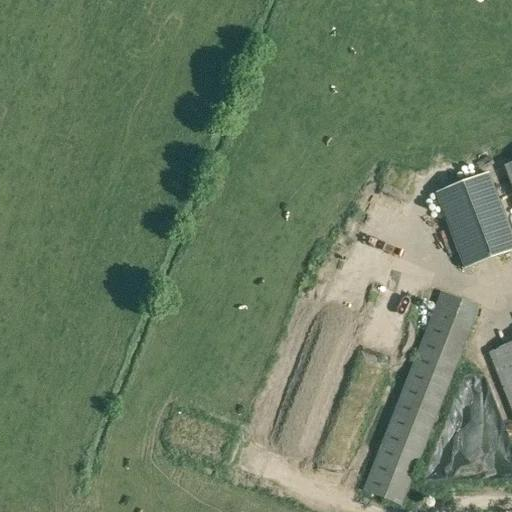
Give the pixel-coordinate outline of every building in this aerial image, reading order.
[(464,271),(474,267),(511,252),(511,232),(489,173),(435,193),(464,271)] [(344,277),(357,277),(357,256),(345,256),(344,277)] [(400,507),(474,319),(479,307),(441,292),(363,492),(400,507)] [(511,414),(511,343),(488,353),(511,414)] [(302,391),(271,430),(293,447),(310,424),(315,428),(328,411),(302,391)] [(235,432),(216,431),(215,460),(234,461),(235,432)]
